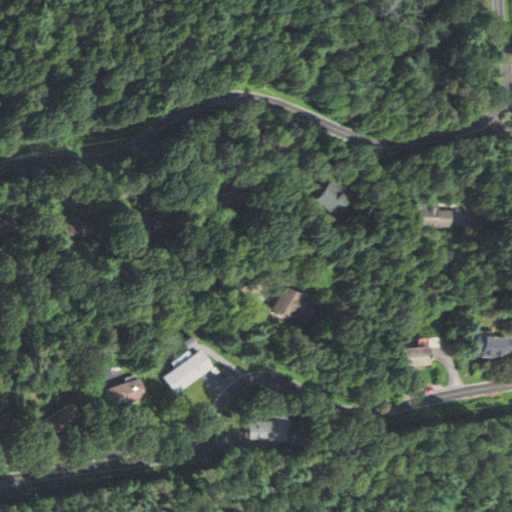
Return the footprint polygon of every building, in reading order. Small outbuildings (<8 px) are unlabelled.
[(333,220),(353,193),(332,178),(312,205),(333,220)] [(452,228),(451,209),(438,209),(438,202),(407,203),(408,229),(452,228)] [(0,246),(22,226),(9,213),(0,222),(0,246)] [(511,356),(511,335),(480,335),(480,357),(511,356)] [(439,364),(439,346),(414,346),(414,364),(439,364)] [(222,365),(211,348),(168,378),(180,395),(222,365)] [(154,398),(148,377),(112,388),(119,409),(154,398)] [(54,433),(83,421),(76,405),(47,417),(54,433)] [(255,442),(298,442),(298,417),(255,417),(255,442)]
